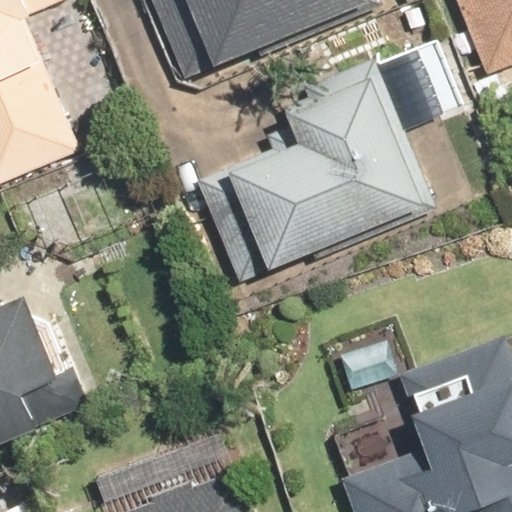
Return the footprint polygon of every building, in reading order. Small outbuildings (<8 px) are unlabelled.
[(0,0),(0,182),(79,150),(22,17),(62,0),(0,0)] [(175,0),(202,66),(364,0),(175,0)] [(511,0),(453,0),(484,75),(511,63),(511,0)] [(215,170),(256,270),(309,249),(313,259),(434,210),(371,57),(297,87),(301,97),(272,109),(285,141),(215,170)] [(0,439),(84,408),(69,368),(45,376),(14,295),(0,300),(0,439)] [(330,479),(343,511),(453,511),(495,495),(501,511),(511,511),(511,388),(510,382),(511,381),(511,368),(498,335),(394,377),(406,407),(396,411),(411,447),(330,479)] [(335,354),(346,388),(394,373),(383,339),(335,354)] [(251,511),(236,470),(188,488),(185,481),(144,496),(146,501),(115,511),(251,511)]
